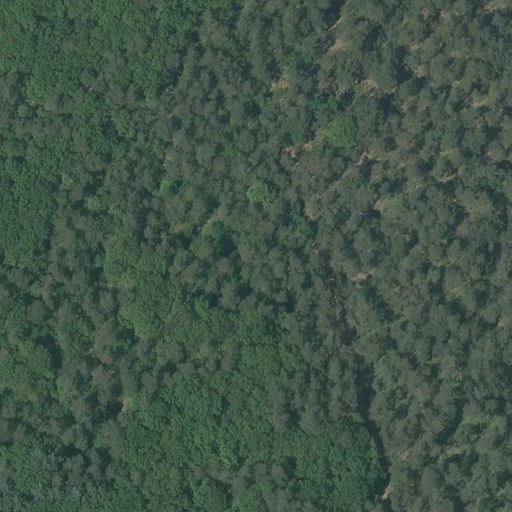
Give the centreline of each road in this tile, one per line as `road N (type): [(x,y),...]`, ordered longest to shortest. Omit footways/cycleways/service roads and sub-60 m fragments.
road 1 (track): [(339,0),(337,32),(382,120),(328,228),(323,257),(380,449),(385,511)]
road 2 (track): [(0,424),(67,389),(192,104),(238,13),(254,0)]
road 3 (track): [(511,1),(385,17),(345,45)]
